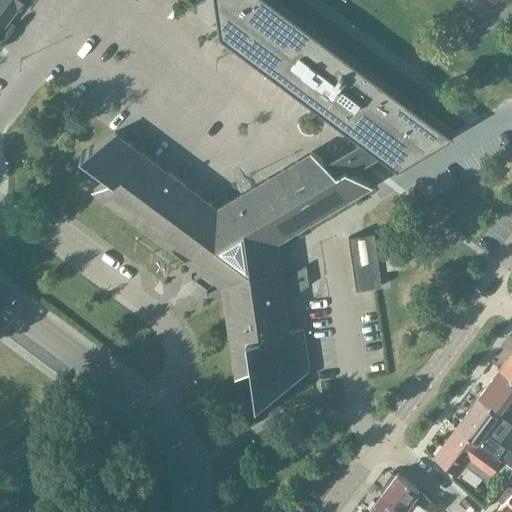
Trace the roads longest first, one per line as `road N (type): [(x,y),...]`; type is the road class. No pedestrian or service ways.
road 1 (secondary): [(133,511),(85,373),(51,321),(0,273)]
road 2 (unclassified): [(380,440),(487,294)]
